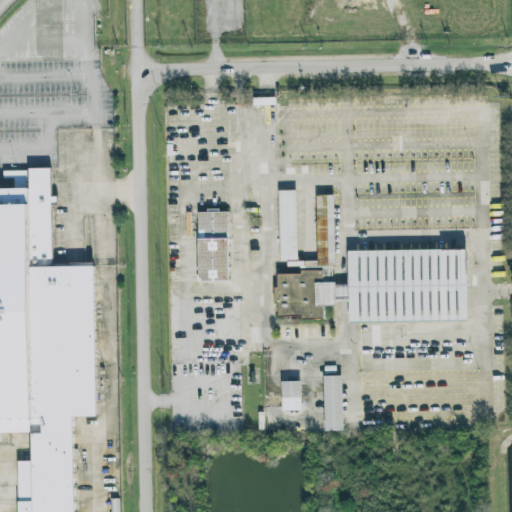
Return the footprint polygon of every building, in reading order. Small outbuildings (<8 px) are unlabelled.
[(0,188),(28,188),(28,170),(52,169),(53,265),(93,264),(96,418),(74,419),(75,511),(16,511),(16,462),(33,461),(33,432),(0,432),(0,188)] [(346,250),(466,248),(467,322),(347,324),(346,302),(337,302),(337,314),(315,314),(315,319),(280,319),(279,311),(287,311),(286,278),(279,278),(278,268),(285,269),(286,260),(278,260),(277,191),(295,191),(297,258),(316,258),(314,193),(334,194),(335,266),(332,266),(333,283),(347,283),(346,250)] [(196,211),(228,212),(229,280),(197,281),(196,211)] [(322,375),(343,375),(343,429),(323,429),(322,375)] [(279,381),(300,381),(301,410),(280,411),(279,381)]
